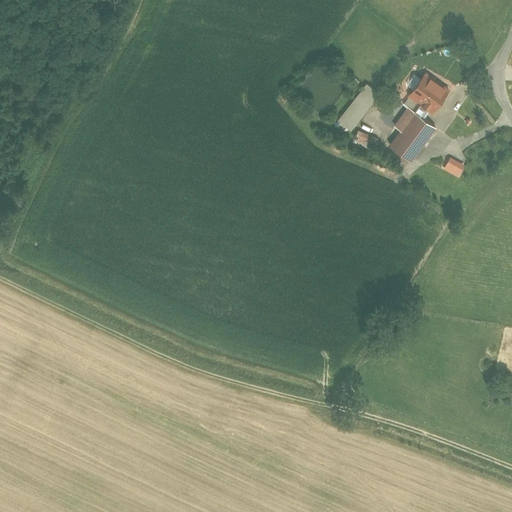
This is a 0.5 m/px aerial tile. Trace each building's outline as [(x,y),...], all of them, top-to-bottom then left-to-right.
[(457,46),(451,55),(459,61),(466,52),(457,46)] [(425,71),(402,102),(412,110),(418,103),(431,114),(450,90),(425,71)] [(415,73),(408,84),(413,87),(420,77),(415,73)] [(336,120),(349,130),(378,93),(365,83),(361,88),(357,93),(354,91),(349,98),(352,100),(336,120)] [(387,144),(409,161),(435,127),(412,110),(402,102),(387,121),(398,130),(387,144)] [(350,142),(371,150),(376,137),(355,129),(350,142)] [(458,178),(466,165),(450,156),(443,169),(458,178)]
